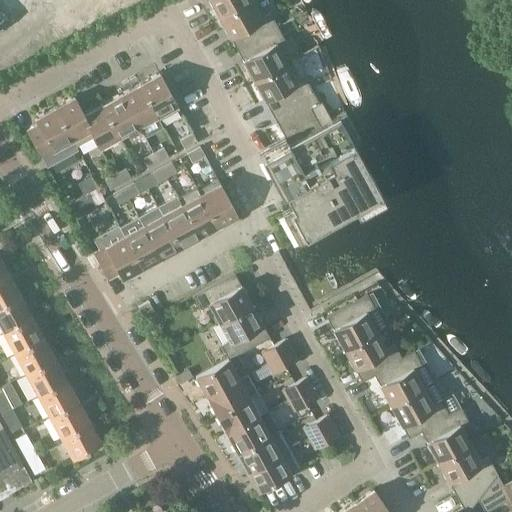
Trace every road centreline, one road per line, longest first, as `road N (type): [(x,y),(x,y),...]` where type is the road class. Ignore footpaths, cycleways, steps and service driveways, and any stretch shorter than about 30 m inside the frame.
road 1 (tertiary): [(184,448),(0,149)]
road 2 (residential): [(377,457),(255,224)]
road 3 (residential): [(255,224),(252,172),(169,14)]
road 4 (residential): [(169,14),(0,107)]
road 5 (residential): [(61,511),(184,448)]
road 6 (residential): [(144,285),(255,224)]
